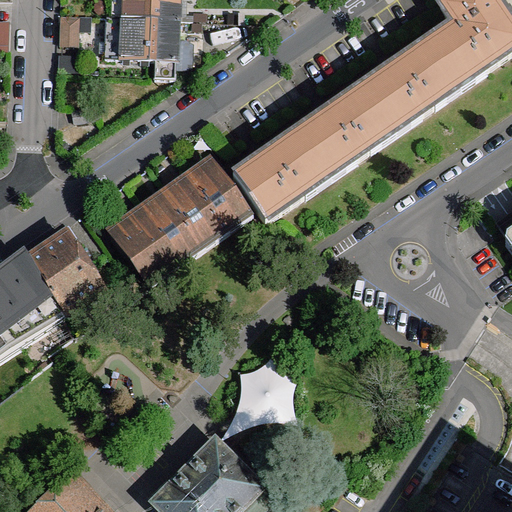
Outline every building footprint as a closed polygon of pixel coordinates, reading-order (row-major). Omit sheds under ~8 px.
[(108,0),(108,21),(125,22),(125,0),(108,0)] [(153,22),(153,0),(125,0),(125,22),(153,22)] [(180,0),(153,0),(153,22),(180,24),(180,0)] [(511,60),(511,26),(493,0),(459,0),(441,13),(454,31),(431,48),(463,95),(511,60)] [(79,48),(80,21),(62,20),(61,47),(79,48)] [(151,64),(153,22),(125,22),(108,21),(106,62),(151,64)] [(180,24),(153,22),(151,64),(157,64),(155,83),(176,84),(177,74),(178,45),(180,24)] [(187,46),(178,45),(177,74),(186,74),(193,71),(193,49),(187,46)] [(463,95),(431,48),(365,93),(397,140),(463,95)] [(397,140),(365,93),(301,138),(333,184),(397,140)] [(333,184),(301,138),(235,183),(259,217),(267,228),(333,184)] [(196,190),(229,238),(254,220),(222,172),(196,190)] [(172,207),(205,253),(229,238),(196,190),(172,207)] [(149,224),(181,270),(205,253),(172,207),(149,224)] [(181,270),(149,224),(121,243),(152,289),(181,270)] [(69,229),(28,257),(59,309),(66,321),(105,296),(80,257),(86,253),(69,229)] [(0,279),(0,352),(59,309),(28,257),(0,279)] [(217,448),(158,508),(161,511),(245,511),(263,494),(217,448)] [(101,511),(70,480),(36,511),(101,511)]
